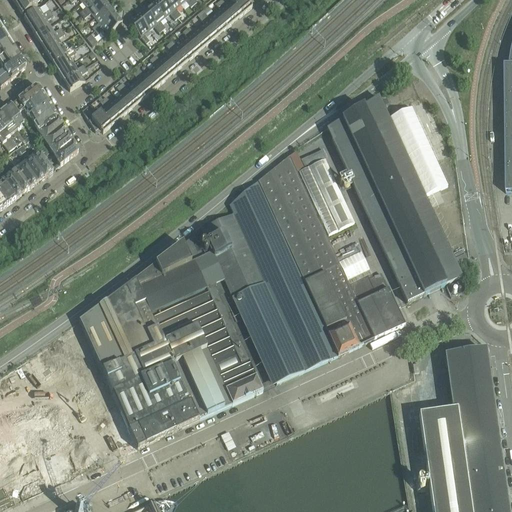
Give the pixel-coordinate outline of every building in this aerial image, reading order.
[(11,0),(22,18),(37,8),(32,0),(11,0)] [(82,18),(102,2),(101,0),(88,0),(82,5),(86,10),(80,15),(82,18)] [(161,0),(153,7),(165,21),(170,17),(175,23),(178,21),(161,0)] [(174,0),(161,0),(178,21),(181,18),(176,12),(180,8),(174,0)] [(187,0),(174,0),(180,8),(185,4),(191,10),(194,8),(187,0)] [(243,17),(252,9),(248,5),(252,2),(250,0),(235,0),(232,3),(243,17)] [(95,21),(109,10),(102,2),(82,18),(84,21),(91,16),(95,21)] [(221,2),(218,4),(235,24),(243,17),(232,3),(226,8),(221,2)] [(215,17),(227,31),(235,24),(218,4),(215,7),(220,13),(215,17)] [(153,7),(145,13),(162,34),(165,31),(160,25),(165,21),(153,7)] [(24,20),(30,29),(51,16),(49,13),(43,17),(39,10),(24,20)] [(95,34),(115,17),(109,10),(95,21),(99,26),(92,31),(95,34)] [(145,13),(137,20),(149,34),(154,30),(159,36),(162,34),(145,13)] [(30,29),(35,39),(50,29),(47,23),(53,19),(51,16),(30,29)] [(205,16),(202,18),(218,38),(227,31),(215,17),(210,21),(205,16)] [(108,37),(122,26),(115,17),(95,34),(97,37),(104,32),(108,37)] [(199,31),(210,45),(218,38),(202,18),(199,21),(204,26),(199,31)] [(144,38),(149,34),(137,20),(129,26),(146,47),(149,44),(144,38)] [(54,35),(50,29),(35,39),(41,48),(63,34),(61,31),(54,35)] [(188,30),(185,32),(202,52),(210,45),(199,31),(193,35),(188,30)] [(182,45),(194,59),(202,52),(185,32),(182,35),(187,40),(182,45)] [(0,35),(0,47),(9,42),(4,33),(0,35)] [(41,48),(47,57),(62,47),(58,42),(65,38),(63,34),(41,48)] [(0,47),(0,60),(15,51),(9,42),(0,47)] [(172,44),(169,46),(185,65),(194,59),(182,45),(177,49),(172,44)] [(166,59),(177,72),(185,65),(169,46),(166,49),(171,54),(166,59)] [(47,57),(52,66),(74,53),(72,49),(66,53),(62,47),(47,57)] [(21,61),(15,51),(0,60),(0,65),(3,72),(21,61)] [(74,53),(52,66),(58,75),(73,66),(70,60),(76,56),(74,53)] [(155,57),(152,60),(169,79),(177,72),(166,59),(160,63),(155,57)] [(161,86),(169,79),(152,60),(149,62),(154,68),(149,73),(161,86)] [(0,88),(1,90),(25,72),(26,68),(21,61),(0,74),(0,88)] [(77,72),(73,66),(58,75),(64,84),(85,71),(83,68),(77,72)] [(87,74),(85,71),(64,84),(70,94),(85,85),(81,78),(87,74)] [(139,71),(136,74),(152,93),(161,86),(149,73),(144,77),(139,71)] [(144,100),(152,93),(136,74),(133,76),(138,82),(132,87),(144,100)] [(122,85),(119,88),(136,107),(144,100),(132,87),(127,91),(122,85)] [(128,114),(136,107),(119,88),(116,90),(121,96),(116,101),(128,114)] [(17,116),(27,107),(42,95),(39,90),(35,89),(11,108),(17,116)] [(29,119),(48,104),(42,95),(27,107),(30,111),(26,114),(29,119)] [(106,99),(103,102),(119,121),(128,114),(116,101),(111,105),(106,99)] [(378,100),(327,132),(369,222),(407,306),(457,283),(462,281),(452,259),(413,175),(384,112),(378,100)] [(105,110),(99,114),(111,128),(119,121),(103,102),(100,104),(105,110)] [(34,127),(53,112),(48,104),(29,119),(32,123),(31,124),(34,127)] [(11,108),(3,114),(17,132),(20,130),(17,126),(21,122),(17,116),(11,108)] [(102,135),(111,128),(99,114),(95,119),(87,110),(82,114),(95,134),(99,131),(102,135)] [(40,135),(58,121),(53,112),(34,127),(40,135)] [(22,139),(17,132),(3,114),(0,116),(0,126),(15,145),(22,139)] [(38,136),(44,144),(64,129),(58,121),(40,135),(38,136)] [(0,126),(0,142),(9,154),(17,148),(15,145),(0,126)] [(64,129),(44,144),(50,152),(52,150),(69,137),(64,129)] [(69,137),(52,150),(50,152),(56,159),(74,145),(69,137)] [(74,145),(56,159),(59,164),(57,165),(59,169),(77,155),(78,152),(74,145)] [(38,154),(31,160),(32,162),(45,179),(53,174),(38,154)] [(289,159),(258,184),(338,359),(359,350),(359,349),(374,342),(374,343),(405,328),(397,311),(381,276),(373,280),(368,268),(345,279),(289,159)] [(45,179),(32,162),(31,160),(23,165),(25,168),(38,185),(45,179)] [(355,227),(325,163),(299,175),(329,240),(355,227)] [(38,185),(25,168),(23,165),(16,171),(18,173),(31,190),(38,185)] [(31,190),(18,173),(16,171),(8,176),(10,179),(23,196),(31,190)] [(23,196),(10,179),(8,176),(1,182),(2,183),(15,202),(23,196)] [(0,199),(6,208),(15,202),(2,183),(0,184),(0,187),(0,188),(0,187),(0,199)] [(258,184),(229,208),(234,218),(240,231),(305,375),(338,359),(258,184)] [(234,218),(201,232),(201,233),(212,256),(272,390),(305,375),(240,231),(234,218)] [(353,232),(332,240),(337,251),(357,243),(353,232)] [(178,250),(135,282),(136,283),(164,346),(197,331),(207,354),(174,369),(199,423),(231,408),(232,409),(262,394),(272,390),(212,256),(203,260),(193,239),(178,250)] [(452,259),(458,272),(468,267),(463,254),(452,259)] [(136,283),(79,325),(116,404),(137,452),(199,423),(174,369),(207,354),(197,331),(164,346),(136,283)] [(40,355),(43,362),(56,357),(52,350),(40,355)] [(507,511),(485,353),(445,359),(453,414),(419,419),(432,511),(507,511)] [(98,387),(105,407),(113,405),(108,391),(103,393),(100,386),(98,387)] [(19,427),(0,435),(0,442),(3,448),(47,428),(43,419),(20,429),(19,427)] [(47,491),(74,481),(56,432),(29,442),(47,491)] [(70,461),(83,455),(79,446),(66,451),(70,461)] [(0,498),(0,511),(16,506),(12,496),(21,492),(16,482),(1,488),(5,496),(0,498)] [(100,511),(96,503),(80,510),(80,511),(100,511)]
